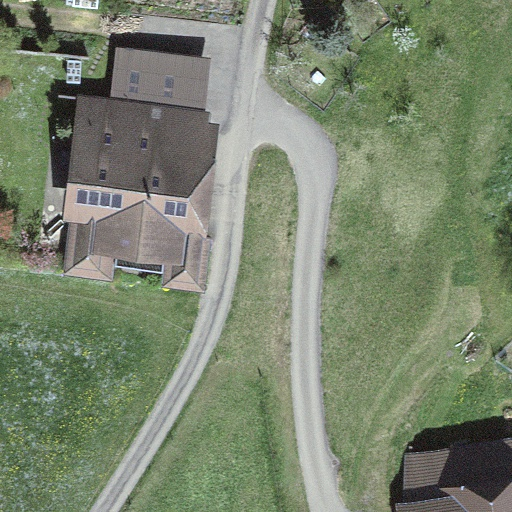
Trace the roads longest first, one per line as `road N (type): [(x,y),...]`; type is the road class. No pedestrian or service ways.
road 1 (track): [(102,511),(212,322),(266,0)]
road 2 (track): [(242,114),(285,126),(301,140),(317,180),(304,341),(327,511)]
road 3 (track): [(367,511),(395,409),(460,311)]
